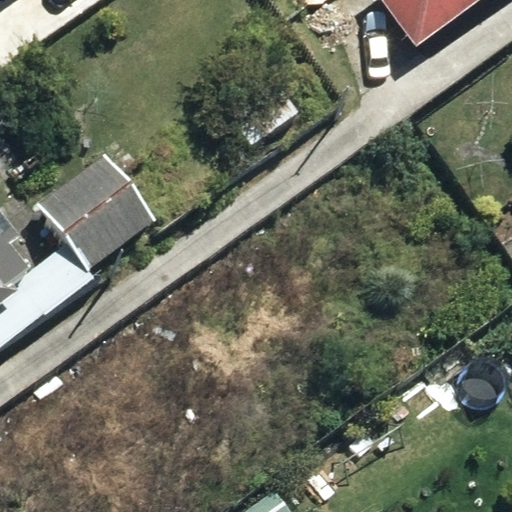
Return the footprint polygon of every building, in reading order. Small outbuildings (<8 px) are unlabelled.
[(410,65),(500,0),(364,0),(363,1),(410,65)] [(246,162),(296,119),(266,84),(216,127),(246,162)] [(147,232),(97,169),(29,223),(79,286),(147,232)] [(0,358),(85,299),(57,260),(19,287),(0,259),(0,358)] [(286,511),(271,491),(243,511),(286,511)]
